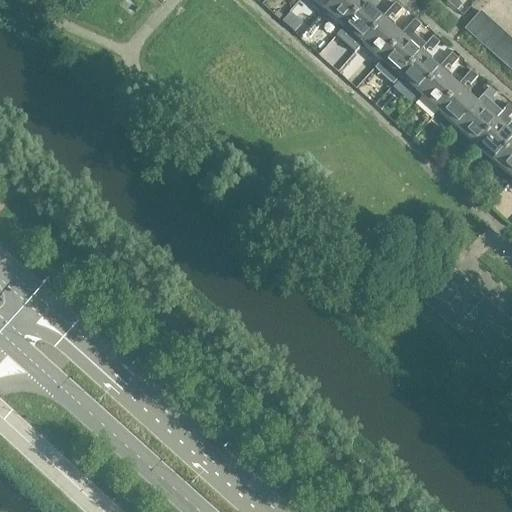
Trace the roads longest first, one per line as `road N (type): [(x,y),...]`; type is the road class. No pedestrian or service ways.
road 1 (secondary): [(276,511),(36,297)]
road 2 (secondary): [(1,334),(198,511)]
